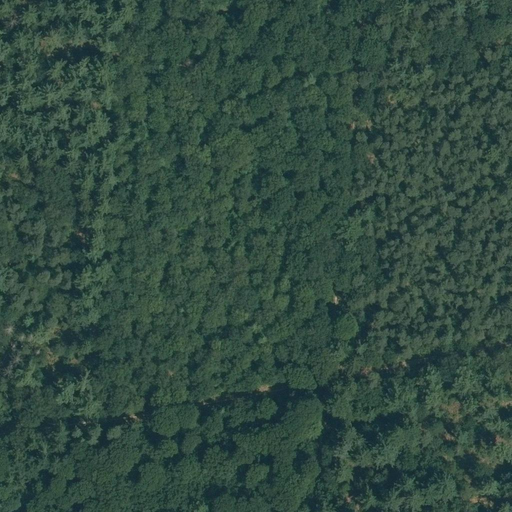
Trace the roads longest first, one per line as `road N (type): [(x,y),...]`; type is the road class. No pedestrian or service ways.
road 1 (track): [(365,0),(312,511)]
road 2 (track): [(511,345),(123,415)]
road 3 (track): [(277,0),(0,68)]
road 4 (track): [(123,415),(0,433)]
